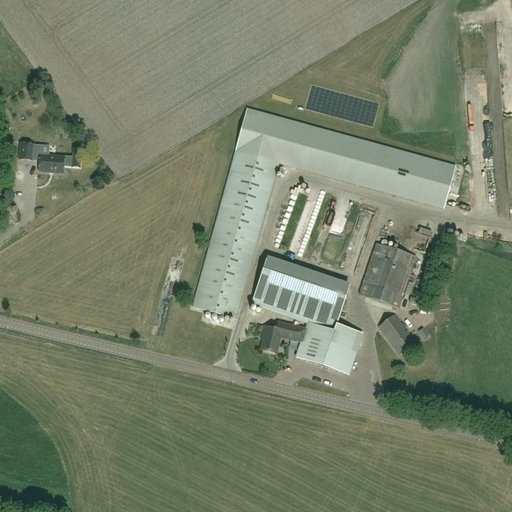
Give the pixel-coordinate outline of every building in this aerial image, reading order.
[(456,168),(248,109),(192,308),(235,320),(279,164),(444,210),(456,168)] [(20,145),(19,160),(33,161),(33,160),(40,161),(39,172),(63,174),(63,167),(82,168),(83,150),(73,150),(73,158),(64,157),(51,156),(41,155),(41,145),(34,144),(20,143),(20,145)] [(370,213),(358,210),(352,240),(359,241),(365,242),(367,232),(370,213)] [(416,257),(377,244),(359,296),(398,309),(416,257)] [(296,358),(322,367),(349,376),(362,338),(335,329),(350,285),(268,257),(251,305),(307,325),(307,327),(278,321),(277,327),(265,325),(263,335),(264,335),(261,350),(276,354),(280,337),(302,342),(296,358)] [(399,357),(416,344),(395,316),(378,328),(399,357)]
